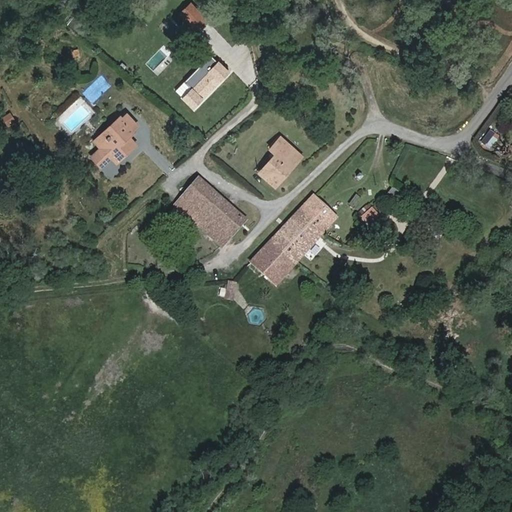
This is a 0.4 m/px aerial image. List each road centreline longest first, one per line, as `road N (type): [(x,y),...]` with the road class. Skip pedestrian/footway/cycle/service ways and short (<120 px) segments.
road 1 (track): [(0,290),(178,274),(228,260),(288,203)]
road 2 (residential): [(511,176),(455,154),(511,73)]
